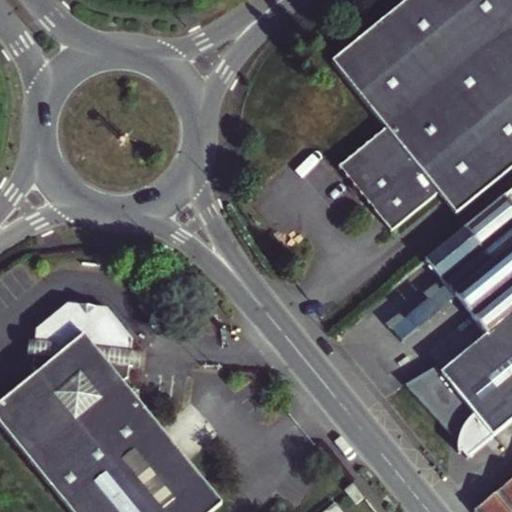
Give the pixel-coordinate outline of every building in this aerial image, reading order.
[(387,130),(339,168),(356,189),(361,196),(392,234),(439,196),(456,217),(511,171),(511,0),(413,0),(334,65),(387,130)] [(361,196),(356,189),(351,192),(357,199),(361,196)] [(425,260),(424,261),(486,338),(511,316),(511,207),(503,197),(425,260)] [(213,511),(221,506),(137,403),(138,394),(130,394),(122,384),(127,380),(129,369),(131,352),(132,343),(106,311),(95,310),(86,317),(79,308),(66,307),(34,333),(33,341),(30,357),(29,368),(33,374),(0,400),(0,431),(48,490),(49,489),(68,511),(213,511)] [(511,316),(486,338),(442,374),(411,399),(452,448),(453,456),(459,455),(463,460),(511,420),(511,316)] [(23,356),(30,357),(33,341),(26,339),(23,356)] [(140,353),(131,352),(129,369),(138,371),(140,353)] [(403,390),(411,399),(442,374),(439,371),(403,390)] [(511,511),(511,481),(474,511),(511,511)]
